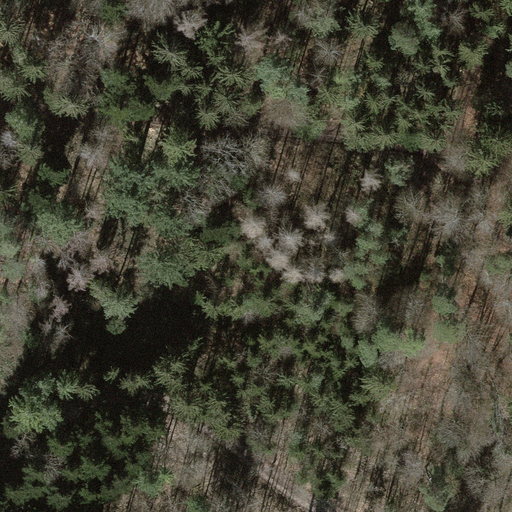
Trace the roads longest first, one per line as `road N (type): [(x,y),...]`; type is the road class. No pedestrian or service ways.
road 1 (track): [(0,92),(296,114),(511,147)]
road 2 (track): [(321,511),(247,446),(192,409),(148,393),(91,391),(0,464)]
